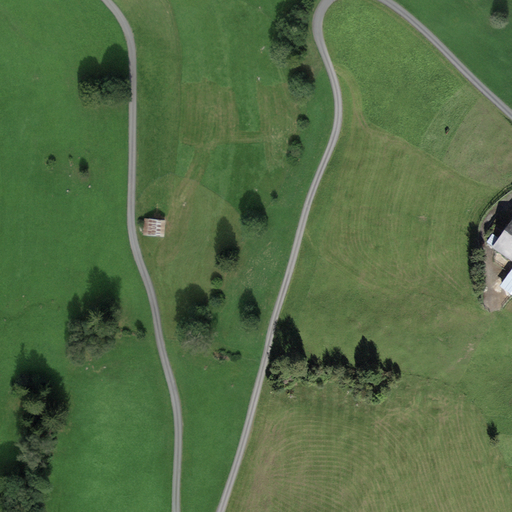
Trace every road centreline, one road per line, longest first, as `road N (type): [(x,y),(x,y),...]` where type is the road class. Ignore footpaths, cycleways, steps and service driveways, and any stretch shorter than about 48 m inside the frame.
road 1 (unclassified): [(221,511),(337,125),(317,26),(329,0)]
road 2 (unclassified): [(106,0),(129,41),(131,231),(174,399),(175,511)]
road 3 (unclassified): [(386,0),(511,114)]
